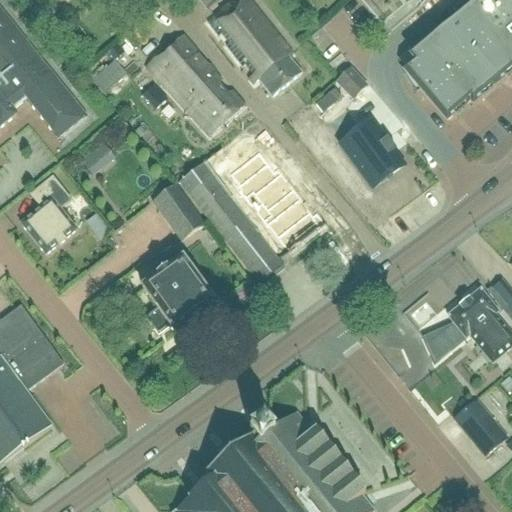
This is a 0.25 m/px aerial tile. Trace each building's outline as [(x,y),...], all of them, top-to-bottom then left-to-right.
[(221,0),(197,0),(207,11),(215,5),(221,0)] [(291,58),(246,0),(237,0),(214,19),(215,20),(208,27),(218,40),(221,38),(229,48),(226,50),(242,70),(245,68),(253,79),(250,82),(254,87),(260,82),(274,99),(301,77),(288,60),(291,58)] [(355,0),(389,39),(434,0),(355,0)] [(511,0),(465,0),(451,12),(464,27),(406,76),(446,123),(452,119),(454,122),(478,101),(481,104),(511,78),(511,0)] [(85,117),(0,12),(0,129),(16,117),(11,112),(25,100),(57,140),(85,117)] [(221,86),(208,68),(204,68),(196,60),(197,58),(182,41),(147,71),(209,140),(243,111),(244,110),(222,85),(221,86)] [(118,45),(108,54),(115,62),(125,53),(118,45)] [(64,57),(56,48),(47,56),(54,65),(64,57)] [(117,71),(98,87),(105,95),(124,79),(117,71)] [(350,76),(321,97),(338,120),(366,98),(350,76)] [(432,138),(439,133),(425,113),(417,119),(432,138)] [(374,125),(344,147),(375,189),(405,167),(396,153),(399,151),(390,139),(386,141),(374,125)] [(268,228),(288,254),(321,229),(320,228),(324,225),(316,216),(313,219),(301,204),(303,203),(278,171),(274,174),(259,155),(230,177),(238,187),(237,188),(240,192),(229,200),(210,175),(185,194),(243,269),(268,250),(257,237),(268,228)] [(99,172),(89,159),(81,165),(91,178),(99,172)] [(2,194),(10,187),(0,174),(0,204),(7,199),(2,194)] [(53,181),(31,198),(41,211),(20,227),(45,259),(57,249),(58,251),(66,246),(64,244),(76,234),(60,213),(71,205),(53,181)] [(181,245),(204,228),(176,189),(153,206),(181,245)] [(110,233),(104,226),(94,234),(100,241),(110,233)] [(191,330),(202,322),(201,320),(215,310),(203,293),(173,252),(155,265),(163,277),(142,293),(157,314),(146,322),(158,338),(169,330),(175,338),(189,328),(191,330)] [(468,338),(494,316),(497,314),(479,293),(447,321),(464,341),(468,338)] [(511,296),(502,304),(511,315),(511,296)] [(5,321),(0,325),(0,363),(4,370),(44,342),(21,310),(21,309),(5,321)] [(511,337),(494,316),(468,338),(491,366),(511,348),(511,337)] [(0,363),(0,468),(51,432),(51,431),(50,431),(25,396),(64,368),(44,342),(4,370),(0,363)] [(483,461),(507,442),(476,405),(453,424),(483,461)] [(311,436),(296,416),(272,435),(263,423),(248,434),(252,440),(236,453),(233,449),(224,455),(216,462),(219,466),(202,479),(207,485),(185,502),(187,504),(176,511),(370,511),(362,500),(365,498),(315,433),(311,436)] [(438,511),(456,511),(448,502),(437,511),(438,511)]
